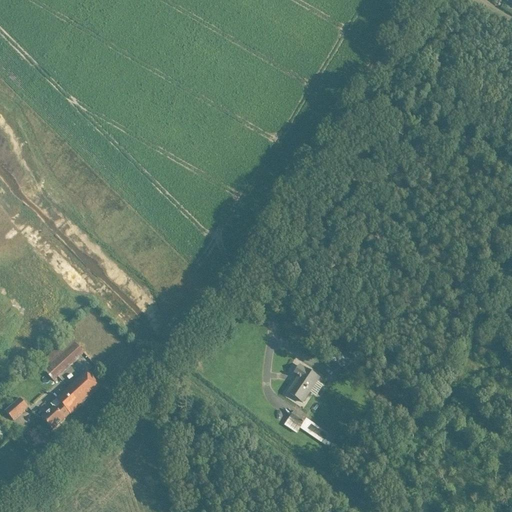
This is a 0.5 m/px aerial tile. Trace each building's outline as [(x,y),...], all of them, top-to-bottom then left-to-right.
[(52,382),(83,354),(69,339),(38,366),(52,382)] [(336,354),(332,361),(346,370),(350,363),(336,354)] [(299,379),(289,394),(303,403),(318,378),(305,370),(300,367),(294,375),(298,377),(298,378),(299,379)] [(51,405),(55,408),(42,420),(53,431),(65,420),(65,419),(70,414),(70,415),(101,387),(88,372),(55,401),(51,405)] [(13,421),(28,408),(20,399),(5,412),(13,421)] [(306,420),(294,412),(290,418),(285,426),(297,433),(301,428),(306,420)] [(306,420),(301,428),(321,442),(328,433),(307,418),(306,420)]
